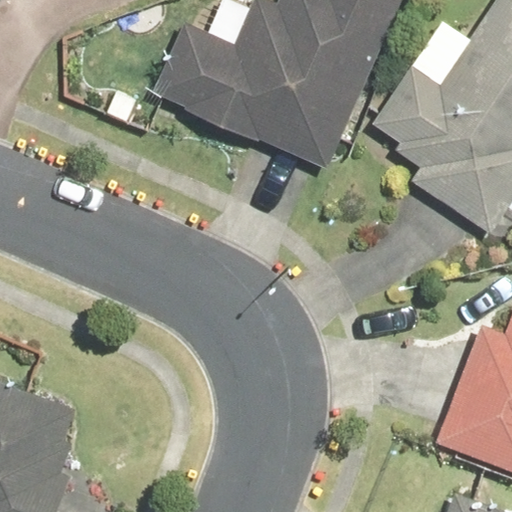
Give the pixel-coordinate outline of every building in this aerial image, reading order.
[(179,9),(144,90),(332,171),(406,0),(237,0),(225,29),(179,9)] [(409,60),(354,152),(488,231),(511,190),(511,0),(484,0),(439,77),(409,60)] [(511,293),(484,283),(426,436),(511,467),(511,293)] [(0,511),(54,511),(89,411),(0,381),(0,511)] [(511,511),(511,503),(432,474),(418,511),(511,511)]
